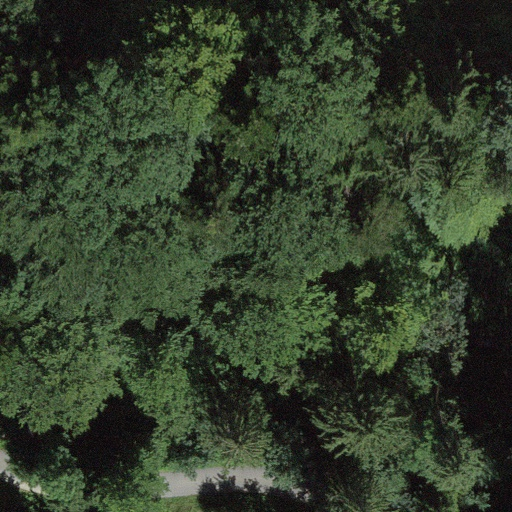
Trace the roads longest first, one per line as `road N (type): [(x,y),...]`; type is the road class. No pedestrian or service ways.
road 1 (residential): [(0,462),(49,483),(269,483),(361,511)]
road 2 (track): [(350,0),(511,63)]
